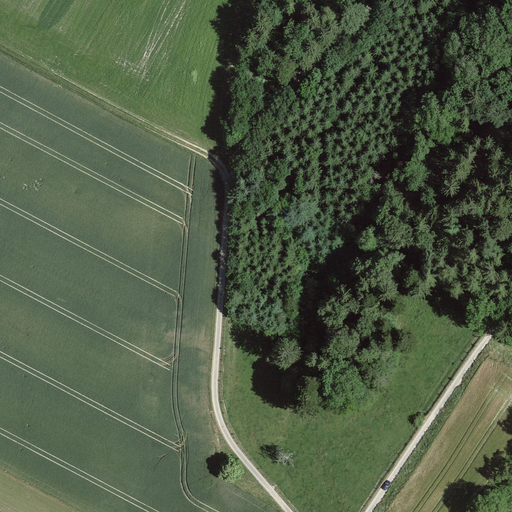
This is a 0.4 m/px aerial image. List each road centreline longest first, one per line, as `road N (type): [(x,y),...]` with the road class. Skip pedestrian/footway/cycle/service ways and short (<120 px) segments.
road 1 (track): [(378,0),(254,126),(229,195),(215,409),(230,446),(286,511)]
road 2 (track): [(511,314),(487,337),(369,511)]
